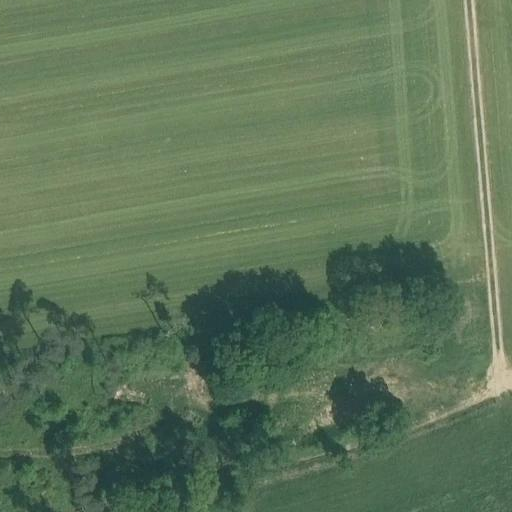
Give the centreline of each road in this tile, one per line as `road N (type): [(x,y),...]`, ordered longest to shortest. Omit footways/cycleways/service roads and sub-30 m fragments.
road 1 (track): [(111,511),(409,436),(506,395)]
road 2 (track): [(474,0),(506,395),(511,393)]
